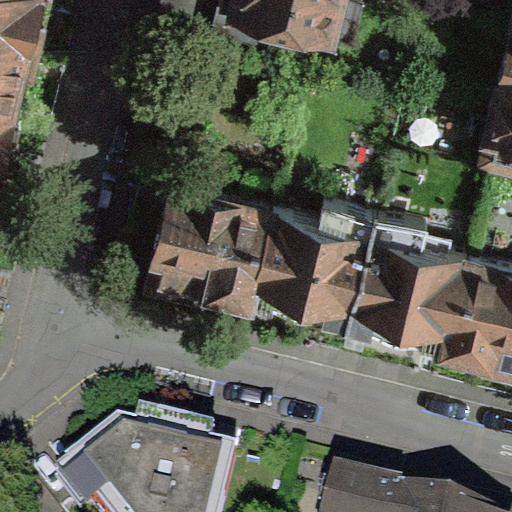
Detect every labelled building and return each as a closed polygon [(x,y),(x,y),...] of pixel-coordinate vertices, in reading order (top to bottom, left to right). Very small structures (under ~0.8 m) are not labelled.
[(0,0),(0,37),(38,47),(41,33),(48,0),(0,0)] [(219,0),(211,30),(263,43),(270,14),(330,29),(330,26),(352,32),(360,0),(219,0)] [(498,73),(511,76),(511,14),(511,15),(498,73)] [(0,102),(12,105),(15,93),(20,70),(31,72),(38,47),(0,37),(0,102)] [(511,76),(498,73),(478,157),(511,165),(511,76)] [(14,107),(11,106),(12,105),(0,102),(0,167),(7,169),(10,158),(14,142),(7,141),(16,135),(20,117),(14,107)] [(203,297),(207,285),(248,295),(271,199),(171,174),(151,255),(144,283),(203,297)] [(262,298),(346,319),(375,202),(324,190),(318,211),(271,199),(248,295),(262,298)] [(426,215),(375,202),(346,319),(367,324),(445,343),(468,248),(421,236),(426,215)] [(511,258),(468,248),(445,343),(485,354),(482,366),(511,373),(511,258)] [(118,427),(65,468),(99,511),(221,511),(235,456),(189,445),(193,430),(158,422),(155,436),(142,433),(118,427)] [(460,511),(377,491),(331,480),(323,511),(460,511)]
